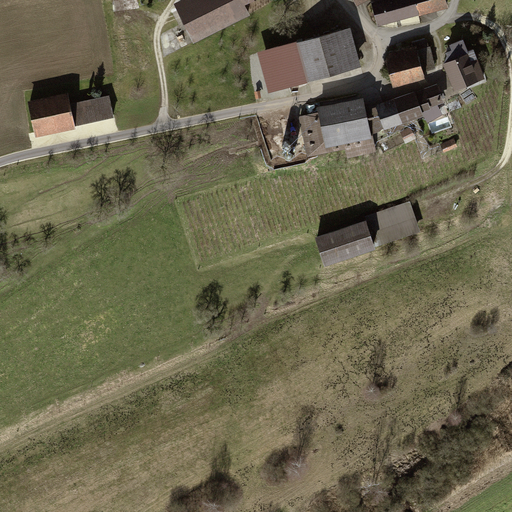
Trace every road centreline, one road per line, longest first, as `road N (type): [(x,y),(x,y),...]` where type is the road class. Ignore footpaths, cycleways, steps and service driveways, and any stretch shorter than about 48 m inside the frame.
road 1 (unclassified): [(342,0),(378,51),(379,68),(366,82),(0,162)]
road 2 (track): [(412,206),(496,168),(511,125)]
road 3 (track): [(175,0),(156,40),(164,127)]
